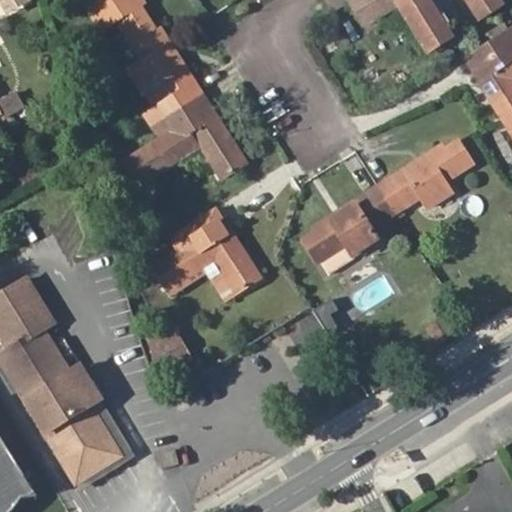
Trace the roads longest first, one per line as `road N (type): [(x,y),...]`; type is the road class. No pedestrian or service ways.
road 1 (primary): [(511,362),(350,460)]
road 2 (residential): [(298,0),(254,28),(298,99)]
